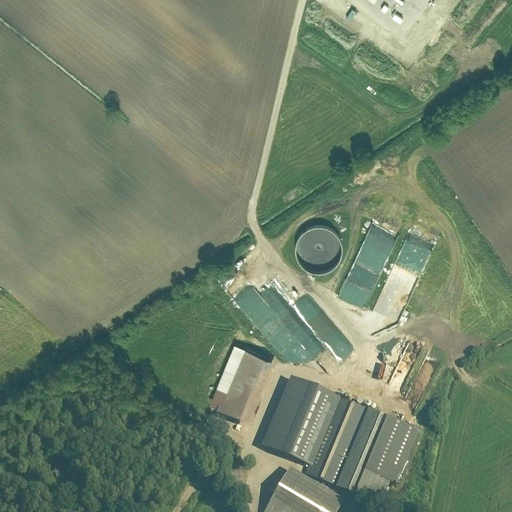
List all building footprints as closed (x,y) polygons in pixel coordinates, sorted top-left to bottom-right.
[(325,266),(336,263),(337,250),(334,238),(326,237),(325,233),(313,232),(321,229),(315,228),(311,230),(306,229),(302,230),(308,231),(296,235),(295,243),(299,244),(299,248),(293,250),(298,265),(317,268),(322,266),(325,266)] [(278,312),(322,373),(336,363),(311,328),(308,330),(290,304),(278,312)] [(408,339),(387,387),(400,392),(421,344),(408,339)] [(276,363),(244,350),(216,418),(247,431),(276,363)] [(425,371),(431,372),(434,362),(424,359),(423,364),(427,365),(425,371)] [(290,385),(262,451),(293,464),(321,398),(290,385)] [(335,402),(305,475),(385,507),(415,434),(335,402)] [(263,511),(335,511),(339,506),(285,474),(263,511)]
